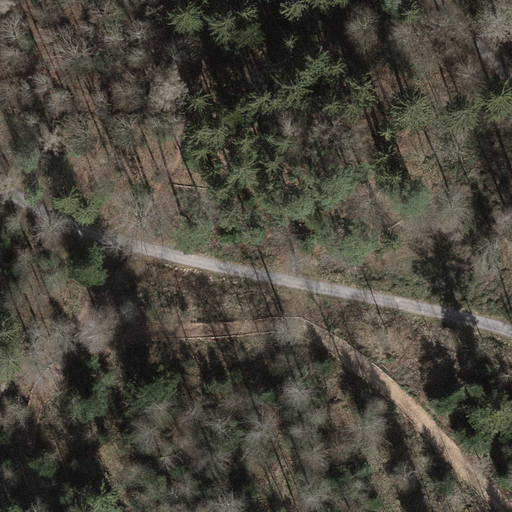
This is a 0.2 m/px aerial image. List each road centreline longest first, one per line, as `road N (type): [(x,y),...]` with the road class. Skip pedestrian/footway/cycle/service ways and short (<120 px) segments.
road 1 (track): [(511,332),(102,239),(0,187)]
road 2 (track): [(508,511),(355,355),(305,329),(142,337)]
road 3 (track): [(78,356),(36,433),(52,511)]
